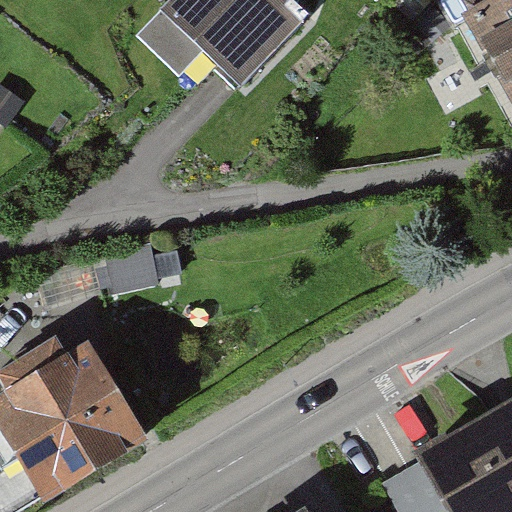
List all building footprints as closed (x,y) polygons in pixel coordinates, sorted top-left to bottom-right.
[(176,90),(200,65),(242,101),(307,31),(320,0),(179,0),(134,49),(176,90)] [(511,119),(511,18),(508,21),(511,29),(511,30),(455,61),(492,130),(511,119)] [(0,511),(19,511),(154,430),(90,327),(63,343),(54,328),(0,361),(0,378),(5,386),(0,389),(0,418),(0,419),(0,418),(0,511)] [(511,511),(511,385),(412,442),(427,468),(383,493),(394,511),(511,511)] [(300,511),(289,494),(272,505),(265,495),(238,511),(300,511)]
